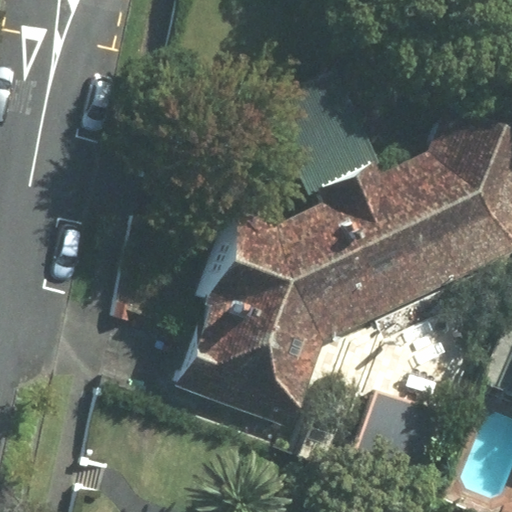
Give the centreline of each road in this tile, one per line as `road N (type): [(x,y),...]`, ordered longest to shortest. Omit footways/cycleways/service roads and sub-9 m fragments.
road 1 (residential): [(114,0),(105,42),(30,176)]
road 2 (residential): [(30,176),(29,46),(38,0)]
road 3 (residential): [(30,176),(0,326)]
